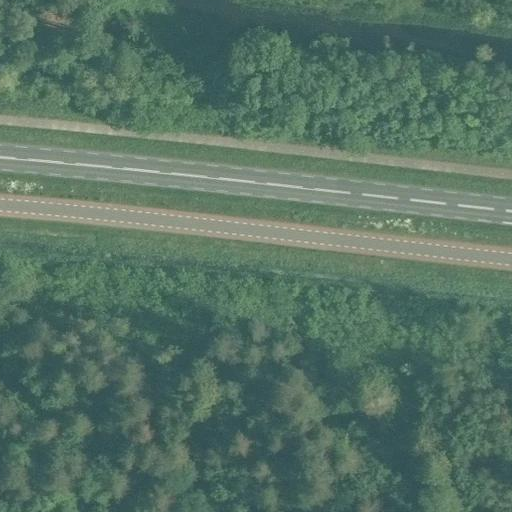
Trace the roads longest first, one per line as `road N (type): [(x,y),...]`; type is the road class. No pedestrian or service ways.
road 1 (primary): [(511,212),(0,157)]
road 2 (unclassified): [(0,206),(511,260)]
